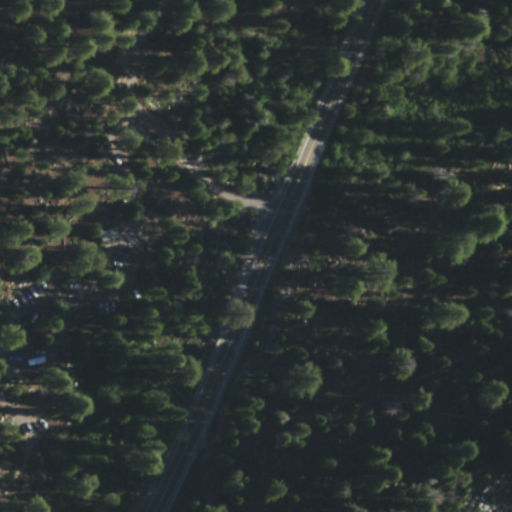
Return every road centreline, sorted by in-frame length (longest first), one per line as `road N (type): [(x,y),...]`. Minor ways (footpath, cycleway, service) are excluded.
road 1 (primary): [(281,212),(150,511)]
road 2 (primary): [(369,0),(281,212)]
road 3 (residential): [(281,212),(209,185),(137,109)]
